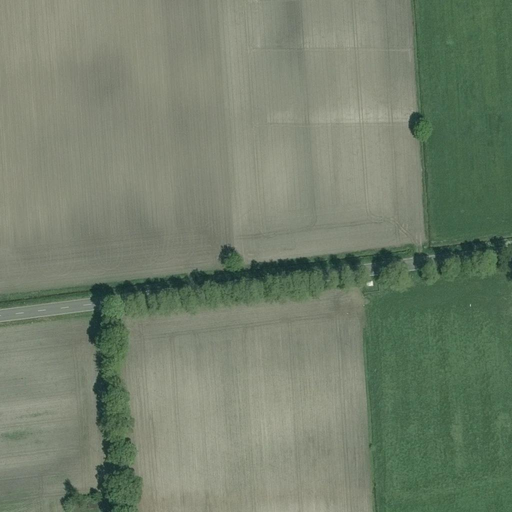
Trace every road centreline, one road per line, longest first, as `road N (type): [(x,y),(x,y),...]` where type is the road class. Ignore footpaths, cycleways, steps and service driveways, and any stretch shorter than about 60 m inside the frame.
road 1 (tertiary): [(0,319),(511,257)]
road 2 (track): [(108,307),(120,511)]
